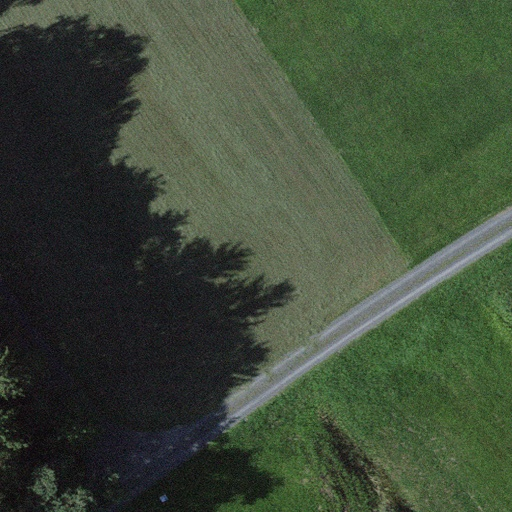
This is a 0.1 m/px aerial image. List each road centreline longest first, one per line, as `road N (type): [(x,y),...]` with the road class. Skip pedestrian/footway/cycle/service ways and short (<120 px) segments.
road 1 (track): [(95,511),(401,291),(511,225)]
road 2 (track): [(0,289),(134,481)]
